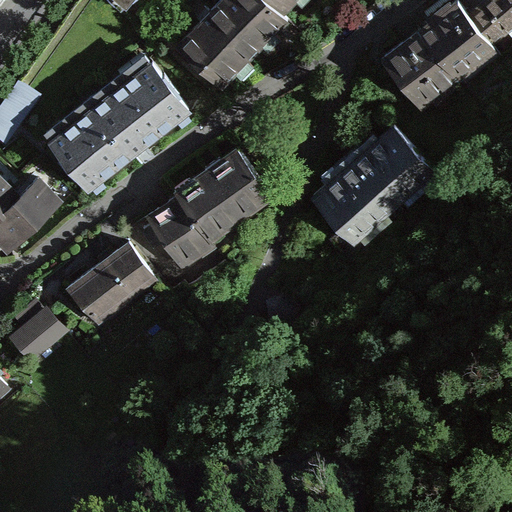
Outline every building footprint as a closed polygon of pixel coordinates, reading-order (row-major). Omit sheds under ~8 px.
[(283,11),(270,0),(219,0),(178,43),(221,84),(288,16),(283,11)] [(270,0),(283,11),(293,0),(270,0)] [(457,74),(495,45),(492,41),(470,13),(459,0),(454,0),(420,27),(457,74)] [(511,0),(485,0),(470,13),(492,41),(511,23),(511,0)] [(382,57),(419,104),(457,74),(420,27),(382,57)] [(153,59),(139,69),(138,68),(63,127),(64,128),(51,138),(61,152),(60,153),(75,173),(77,171),(87,185),(189,106),(179,92),(180,91),(164,71),(163,72),(153,59)] [(28,106),(10,93),(0,107),(0,129),(6,136),(28,106)] [(352,261),(445,179),(394,122),(313,193),(341,225),(330,235),(352,261)] [(180,192),(210,236),(271,193),(238,145),(177,188),(180,192)] [(15,197),(0,212),(0,228),(13,243),(60,199),(38,175),(15,197)] [(0,212),(15,197),(0,181),(0,212)] [(210,236),(180,192),(148,214),(181,262),(213,240),(210,236)] [(129,297),(156,275),(130,240),(129,239),(68,285),(93,313),(93,312),(123,289),(129,297)] [(65,327),(47,305),(12,334),(30,356),(65,327)]
